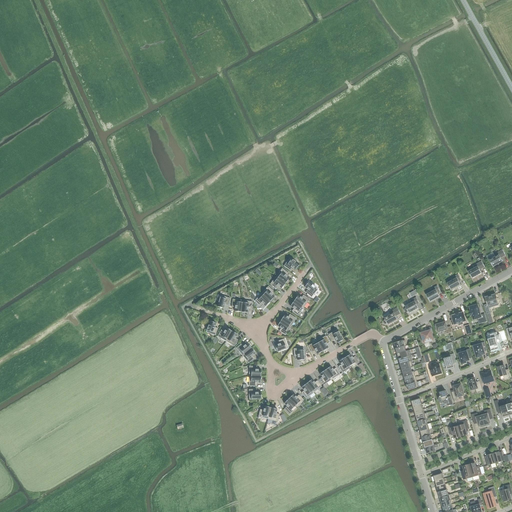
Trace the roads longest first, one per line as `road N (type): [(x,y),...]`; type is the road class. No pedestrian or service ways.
road 1 (unclassified): [(383,342),(511,270)]
road 2 (residential): [(398,401),(511,352)]
